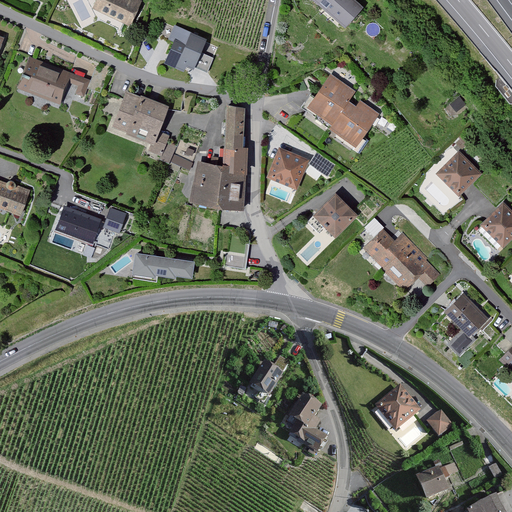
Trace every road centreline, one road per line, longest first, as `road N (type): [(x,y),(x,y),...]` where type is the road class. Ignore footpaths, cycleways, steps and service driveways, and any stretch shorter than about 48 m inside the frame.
road 1 (residential): [(295,305),(255,215),(253,101),(146,76),(0,9)]
road 2 (tertiary): [(295,305),(221,296),(131,307),(0,362)]
road 3 (residential): [(336,511),(344,487),(339,426),(295,305)]
road 4 (residential): [(511,317),(462,267),(387,341)]
road 5 (tertiary): [(511,446),(449,385),(387,341)]
